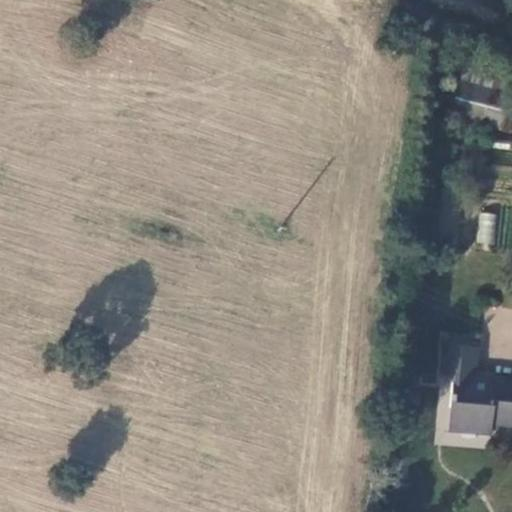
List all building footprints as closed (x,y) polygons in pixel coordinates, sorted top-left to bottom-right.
[(465,52),(458,87),(506,98),(511,71),(511,67),(500,59),(465,52)] [(436,116),(450,119),(458,87),(443,84),(436,116)] [(506,98),(458,87),(450,119),(499,130),(506,98)] [(494,246),(495,213),(478,212),(477,245),(494,246)] [(475,383),(476,376),(477,353),(447,349),(444,377),(457,378),(452,432),(497,437),(498,426),(511,427),(511,380),(496,378),(495,385),(475,383)] [(422,387),(395,384),(393,406),(419,409),(422,387)]
